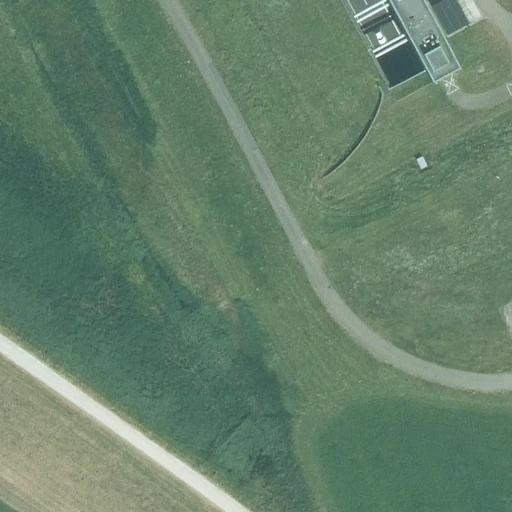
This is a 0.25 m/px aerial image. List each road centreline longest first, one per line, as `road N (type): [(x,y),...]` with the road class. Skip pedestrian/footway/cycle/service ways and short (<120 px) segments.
road 1 (trunk): [(366,0),(511,304)]
road 2 (unclassified): [(235,511),(0,343)]
road 3 (trunk): [(511,144),(439,0)]
